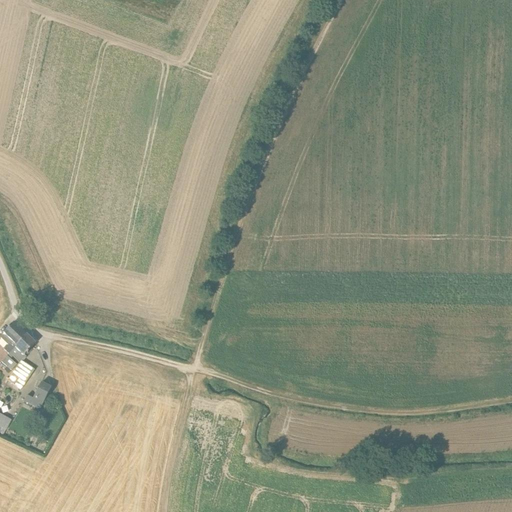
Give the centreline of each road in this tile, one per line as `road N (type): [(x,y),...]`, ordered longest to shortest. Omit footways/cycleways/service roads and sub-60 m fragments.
road 1 (track): [(336,0),(251,181),(192,372)]
road 2 (track): [(192,372),(360,415),(511,405)]
road 3 (track): [(192,372),(52,338)]
road 4 (track): [(192,372),(162,511)]
